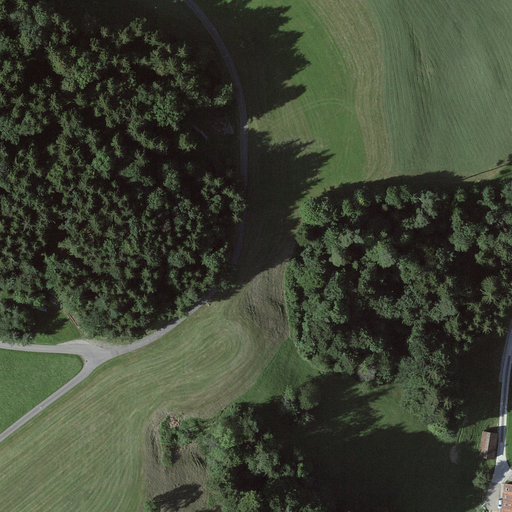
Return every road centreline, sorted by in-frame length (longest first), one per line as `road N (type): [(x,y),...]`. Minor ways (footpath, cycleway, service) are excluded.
road 1 (unclassified): [(187,0),(220,39),(243,140),(234,250),(185,318),(93,359)]
road 2 (unclassified): [(497,511),(511,323)]
road 3 (unclassified): [(93,359),(0,443)]
